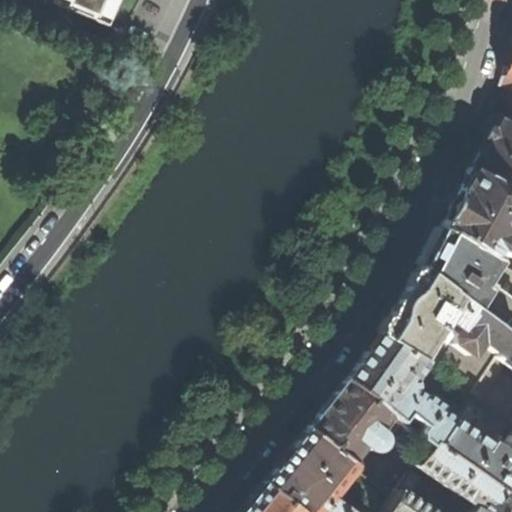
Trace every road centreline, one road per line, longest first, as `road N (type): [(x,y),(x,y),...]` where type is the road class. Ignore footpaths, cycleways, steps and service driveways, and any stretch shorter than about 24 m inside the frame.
road 1 (residential): [(200,511),(368,292),(430,178),(494,0)]
road 2 (unclassified): [(200,0),(103,173),(0,308)]
